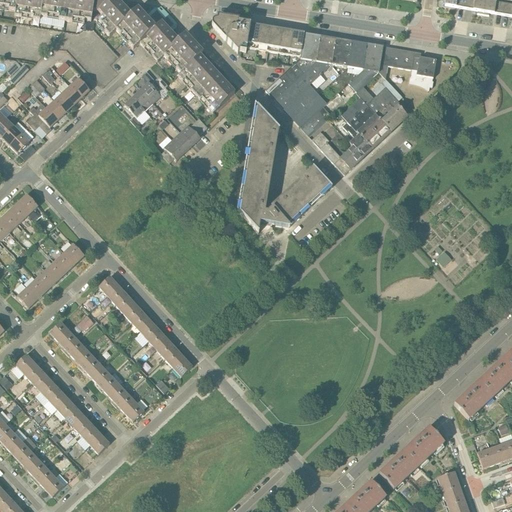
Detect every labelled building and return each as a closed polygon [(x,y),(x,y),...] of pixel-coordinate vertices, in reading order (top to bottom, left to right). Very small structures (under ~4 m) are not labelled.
[(0,0),(0,11),(15,14),(17,0),(0,0)] [(40,21),(40,18),(42,0),(17,0),(15,14),(14,17),(40,21)] [(42,0),(40,18),(65,22),(68,0),(42,0)] [(93,12),(98,13),(109,3),(106,0),(68,0),(65,22),(84,25),(85,22),(91,23),(93,12)] [(111,0),(109,3),(98,13),(103,18),(96,24),(109,38),(116,32),(115,31),(131,17),(114,0),(111,0)] [(445,8),(464,11),(465,0),(442,0),(443,2),(446,2),(445,8)] [(465,0),(464,11),(477,13),(477,15),(483,16),(485,0),(465,0)] [(492,0),(485,0),(483,16),(489,17),(489,15),(494,16),(502,17),(505,2),(492,0)] [(511,3),(505,2),(502,17),(511,18),(511,3)] [(181,76),(200,58),(203,55),(185,36),(178,42),(171,34),(176,29),(177,24),(165,12),(162,14),(159,10),(154,10),(148,16),(151,20),(148,22),(137,11),(131,17),(115,31),(116,32),(133,50),(140,44),(157,62),(163,56),(181,75),(181,76)] [(246,49),(251,27),(216,21),(215,21),(214,22),(213,22),(213,23),(212,24),(212,25),(212,26),(212,27),(212,28),(213,28),(237,55),(240,53),(241,53),(246,54),(246,49)] [(251,27),(246,49),(257,51),(261,29),(251,27)] [(261,29),(257,51),(268,53),(272,30),(261,29)] [(279,55),(282,32),(272,30),(268,53),(279,55)] [(289,56),(293,34),(282,32),(279,55),(289,56)] [(300,58),(304,36),(293,34),(289,56),(300,58)] [(320,38),(304,36),(300,58),(300,60),(265,92),(269,97),(274,101),(316,63),(320,38)] [(335,41),(320,38),(316,63),(274,101),(283,111),(296,99),(309,87),(331,67),(335,41)] [(347,69),(351,44),(335,41),(331,67),(347,69)] [(367,46),(351,44),(347,69),(362,72),(367,46)] [(378,74),(383,49),(367,46),(362,72),(348,85),(356,94),(363,88),(378,74)] [(383,49),(378,74),(386,82),(388,68),(416,73),(415,77),(433,80),(436,62),(419,59),(420,55),(383,49)] [(234,94),(200,58),(181,76),(181,75),(178,78),(213,115),(234,94)] [(20,67),(16,63),(11,68),(15,72),(20,67)] [(6,73),(10,77),(15,72),(11,68),(6,73)] [(56,72),(60,76),(65,72),(61,68),(56,72)] [(26,73),(22,69),(15,76),(19,80),(26,73)] [(50,86),(54,81),(46,73),(42,77),(50,86)] [(154,83),(163,91),(167,87),(159,78),(154,83)] [(78,81),(70,88),(81,100),(89,93),(78,81)] [(44,91),(37,82),(32,86),(40,95),(44,91)] [(140,92),(152,105),(160,98),(158,95),(163,91),(154,83),(150,87),(149,85),(149,84),(140,92)] [(28,90),(36,99),(40,95),(32,86),(28,90)] [(309,87),(283,111),(290,120),(317,96),(309,87)] [(81,100),(70,88),(62,95),(73,108),(81,100)] [(360,100),(391,133),(407,118),(398,109),(400,106),(385,89),(373,100),(363,88),(356,94),(355,95),(360,100)] [(132,100),(144,113),(152,105),(140,92),(132,100)] [(73,108),(62,95),(54,103),(65,115),(73,108)] [(326,106),(318,97),(312,102),(291,120),(300,130),(323,109),(326,106)] [(144,113),(132,100),(124,108),(125,108),(126,109),(122,113),(130,122),(134,118),(136,120),(144,113)] [(350,108),(382,142),(391,133),(360,100),(350,108)] [(65,115),(54,103),(46,110),(57,122),(65,115)] [(57,122),(46,110),(43,106),(36,112),(34,110),(30,113),(33,117),(31,119),(39,128),(44,124),(49,130),(57,122)] [(255,106),(237,214),(238,214),(238,213),(258,235),(259,234),(258,234),(260,224),(288,228),(289,229),(332,189),(313,169),(312,169),(315,172),(268,215),(261,214),(275,130),(278,133),(279,132),(255,106)] [(169,118),(176,128),(191,118),(185,108),(169,118)] [(347,124),(372,151),(382,142),(350,108),(341,117),(347,124)] [(1,114),(8,121),(13,116),(6,109),(1,114)] [(329,115),(323,109),(300,130),(308,139),(332,118),(329,115)] [(39,128),(31,119),(26,124),(34,133),(39,128)] [(0,138),(2,140),(13,129),(6,121),(0,126),(0,138)] [(199,121),(194,125),(203,134),(207,130),(199,121)] [(372,151),(347,124),(342,128),(347,134),(348,133),(352,136),(355,140),(349,145),(352,148),(363,159),(372,151)] [(31,143),(35,139),(20,125),(17,129),(31,143)] [(203,134),(194,125),(190,129),(188,127),(180,135),(192,148),(200,140),(198,138),(203,134)] [(9,148),(21,136),(13,129),(2,140),(9,148)] [(363,159),(352,148),(340,159),(330,148),(327,145),(329,143),(320,133),(311,142),(344,177),(363,159)] [(192,148),(180,135),(172,142),(184,155),(192,148)] [(29,144),(21,136),(9,148),(17,156),(29,144)] [(184,155),(172,142),(164,150),(166,152),(161,157),(169,166),(174,161),(176,163),(184,155)] [(26,151),(20,157),(24,162),(31,156),(26,151)] [(26,197),(17,206),(28,218),(37,209),(26,197)] [(28,218),(17,206),(7,214),(18,226),(28,218)] [(18,226),(7,214),(0,221),(0,224),(9,235),(18,226)] [(9,235),(0,224),(0,243),(9,235)] [(73,247),(63,256),(74,267),(84,259),(73,247)] [(74,267),(63,256),(54,264),(65,276),(74,267)] [(441,256),(436,261),(443,268),(448,263),(441,256)] [(65,276),(54,264),(45,273),(56,285),(65,276)] [(56,285),(45,273),(36,281),(47,293),(56,285)] [(98,289),(107,299),(118,288),(110,279),(98,289)] [(47,293),(36,281),(26,290),(38,302),(47,293)] [(118,288),(107,299),(115,308),(126,297),(118,288)] [(38,302),(26,290),(17,299),(28,311),(38,302)] [(126,297),(115,308),(123,317),(135,306),(126,297)] [(135,306),(123,317),(132,325),(143,315),(135,306)] [(143,315),(132,325),(140,334),(151,324),(143,315)] [(80,329),(84,333),(93,325),(88,320),(84,324),(84,325),(80,329)] [(151,324),(140,334),(148,343),(159,333),(151,324)] [(49,335),(58,344),(69,334),(60,325),(49,335)] [(159,333),(148,343),(156,352),(167,342),(159,333)] [(69,334),(58,344),(66,353),(77,343),(69,334)] [(167,342),(156,352),(164,361),(175,351),(167,342)] [(77,343),(66,353),(75,362),(86,352),(77,343)] [(175,351),(164,361),(172,370),(184,360),(175,351)] [(511,351),(503,360),(511,369),(511,351)] [(86,352),(75,362),(83,371),(94,361),(86,352)] [(15,367),(24,377),(35,366),(26,357),(15,367)] [(184,360),(172,370),(181,379),(192,369),(184,360)] [(493,399),(511,381),(511,369),(503,360),(493,369),(493,368),(487,373),(488,374),(478,383),(493,399)] [(94,361),(83,371),(91,380),(102,369),(94,361)] [(35,366),(24,377),(32,385),(43,375),(35,366)] [(102,369),(91,380),(99,389),(110,378),(102,369)] [(21,381),(24,377),(18,371),(15,374),(21,381)] [(43,375),(32,385),(40,394),(51,384),(43,375)] [(110,378),(99,389),(108,397),(119,387),(110,378)] [(8,381),(2,387),(7,392),(13,387),(8,381)] [(156,387),(164,396),(169,391),(161,382),(156,387)] [(493,399),(478,383),(469,392),(468,391),(463,396),(464,397),(454,406),(468,422),(493,399)] [(51,384),(40,394),(48,403),(59,393),(51,384)] [(119,387),(108,397),(116,406),(127,396),(119,387)] [(59,393),(48,403),(57,412),(68,402),(59,393)] [(127,396),(116,406),(124,415),(135,405),(127,396)] [(68,402),(57,412),(65,421),(76,411),(68,402)] [(135,405),(124,415),(133,424),(144,414),(135,405)] [(76,411),(65,421),(73,430),(84,419),(76,411)] [(84,419),(73,430),(82,439),(92,428),(84,419)] [(34,424),(29,428),(34,433),(38,428),(34,424)] [(501,437),(509,434),(506,426),(498,429),(501,437)] [(0,443),(2,446),(13,436),(5,427),(0,431),(0,443)] [(92,428),(82,439),(90,447),(101,437),(92,428)] [(404,453),(418,468),(443,445),(429,429),(419,439),(418,438),(413,443),(414,444),(404,453)] [(11,455),(22,445),(13,436),(2,446),(11,455)] [(101,437),(90,447),(99,457),(109,446),(101,437)] [(511,460),(511,442),(501,447),(507,462),(511,460)] [(19,464),(30,453),(22,445),(11,455),(19,464)] [(507,462),(501,447),(489,451),(495,466),(507,462)] [(495,466),(489,451),(477,455),(482,471),(495,466)] [(27,473),(38,462),(30,453),(19,464),(27,473)] [(418,468),(404,453),(394,462),(393,461),(388,465),(389,466),(379,476),(393,492),(418,468)] [(36,481),(46,471),(38,462),(27,473),(36,481)] [(44,490),(55,480),(46,471),(36,481),(44,490)] [(447,508),(464,502),(454,474),(437,480),(447,508)] [(55,480),(44,490),(53,499),(63,489),(55,480)] [(345,507),(350,511),(371,511),(385,499),(370,484),(360,493),(359,492),(354,497),(355,498),(345,507)] [(4,494),(0,498),(0,511),(2,511),(12,503),(4,494)] [(493,509),(505,505),(503,499),(491,503),(493,509)] [(467,511),(464,502),(447,508),(448,511),(467,511)] [(20,511),(12,503),(2,511),(20,511)]
